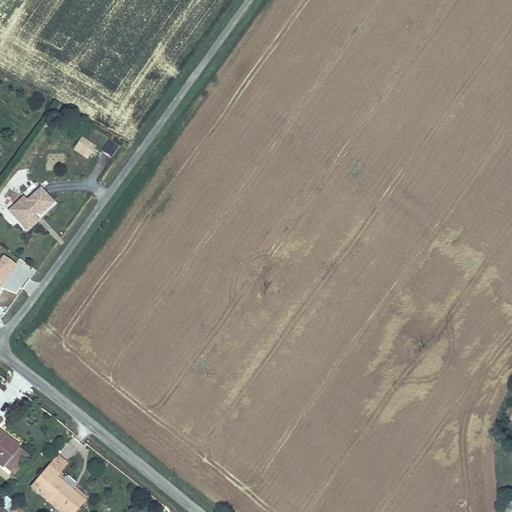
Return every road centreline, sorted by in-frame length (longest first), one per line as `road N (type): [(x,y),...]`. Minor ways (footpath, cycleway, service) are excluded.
road 1 (unclassified): [(0,343),(250,0)]
road 2 (tertiary): [(0,351),(200,511)]
